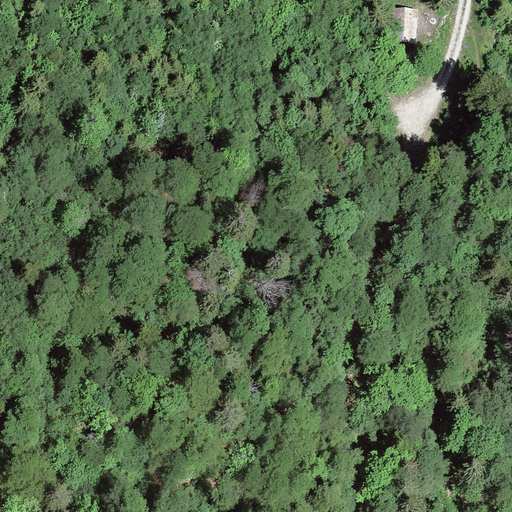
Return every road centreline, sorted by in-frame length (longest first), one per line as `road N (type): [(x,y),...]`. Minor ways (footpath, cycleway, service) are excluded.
road 1 (track): [(450,511),(423,390),(479,78),(464,20)]
road 2 (track): [(468,0),(422,124)]
